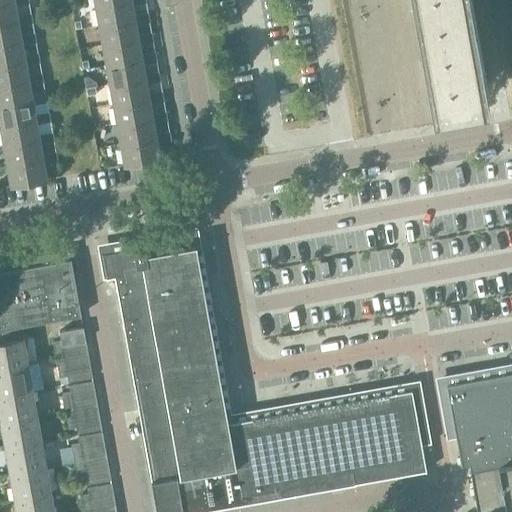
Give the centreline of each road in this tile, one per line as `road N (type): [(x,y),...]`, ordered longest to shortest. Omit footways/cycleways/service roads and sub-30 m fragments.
road 1 (residential): [(132,511),(77,210)]
road 2 (residential): [(215,185),(511,131)]
road 3 (residential): [(181,0),(215,185)]
road 4 (residential): [(77,210),(215,185)]
road 5 (unknown): [(421,345),(391,211)]
road 6 (residential): [(426,511),(404,495),(313,511)]
